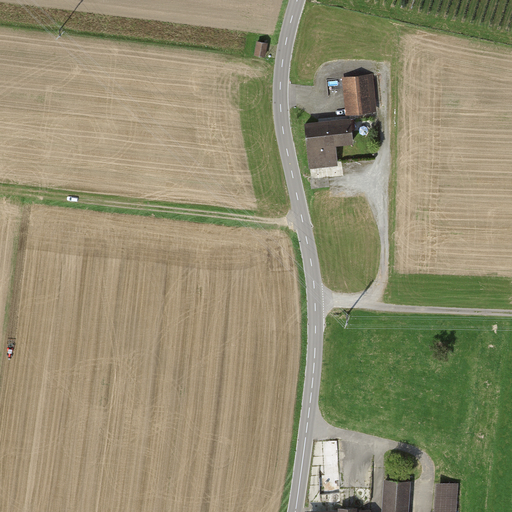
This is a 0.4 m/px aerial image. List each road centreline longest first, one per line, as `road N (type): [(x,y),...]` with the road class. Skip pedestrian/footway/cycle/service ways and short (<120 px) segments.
road 1 (tertiary): [(296,511),(316,301),(281,108),(282,62),(298,0)]
road 2 (track): [(303,224),(25,194)]
road 3 (track): [(316,301),(511,313)]
